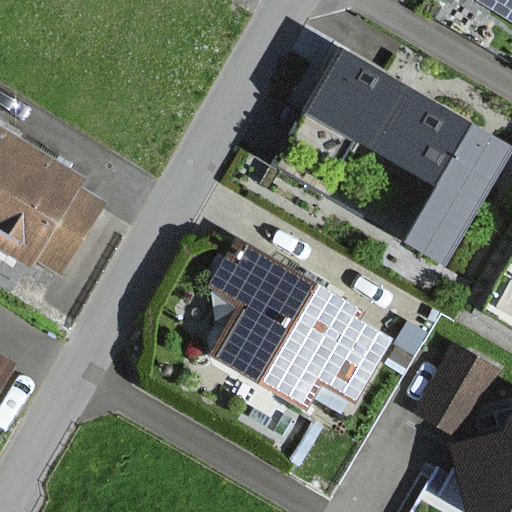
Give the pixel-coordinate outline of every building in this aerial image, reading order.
[(511,0),(475,0),(511,22),(511,0)] [(449,267),(511,159),(511,146),(343,48),(280,155),(331,184),(356,141),(435,187),(403,241),(449,267)] [(0,195),(31,145),(0,126),(0,195)] [(31,145),(0,195),(0,251),(33,271),(39,262),(63,276),(107,205),(84,191),(90,181),(31,145)] [(367,312),(238,236),(207,288),(240,307),(211,357),(308,413),(323,386),(356,406),(395,341),(361,321),(367,312)] [(455,344),(415,415),(460,440),(500,369),(455,344)] [(0,396),(19,365),(0,352),(0,396)] [(511,511),(511,424),(507,434),(452,447),(467,511),(511,511)]
